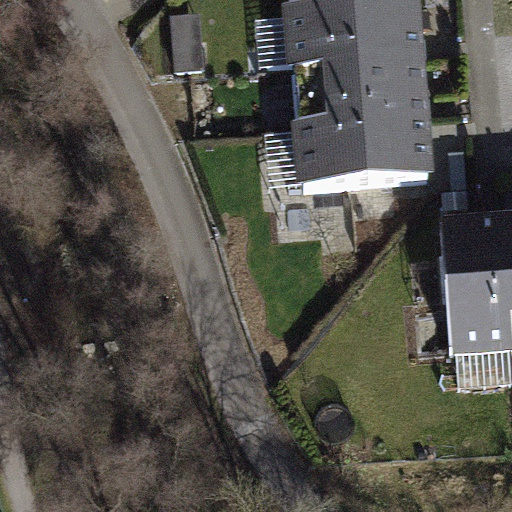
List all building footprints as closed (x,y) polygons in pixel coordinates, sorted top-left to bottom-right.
[(420,8),(285,18),(289,77),(425,67),(420,8)] [(424,67),(289,78),(293,137),(429,127),(424,67)] [(429,127),(293,137),(298,197),(434,186),(429,127)] [(511,225),(502,226),(511,352),(511,225)] [(443,231),(453,366),(511,361),(511,353),(502,226),(443,231)]
